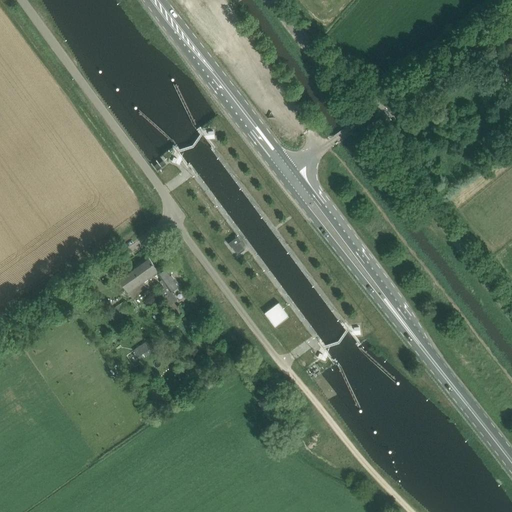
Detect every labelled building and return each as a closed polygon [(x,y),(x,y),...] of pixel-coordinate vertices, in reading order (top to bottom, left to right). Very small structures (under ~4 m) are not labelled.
[(190,13),(205,36),(211,32),(215,39),(226,32),(208,2),(190,13)] [(238,237),(228,243),(230,246),(231,245),(238,255),(245,250),(243,248),(245,246),(238,237)] [(147,288),(143,282),(158,271),(148,256),(119,277),(133,297),(147,288)] [(180,286),(176,280),(167,268),(158,274),(162,280),(160,281),(165,288),(161,295),(176,315),(181,311),(175,302),(178,300),(172,292),(180,286)] [(124,302),(110,311),(116,320),(130,311),(124,302)] [(289,316),(279,303),(265,313),(275,327),(289,316)] [(142,364),(160,352),(151,339),(134,351),(142,364)]
